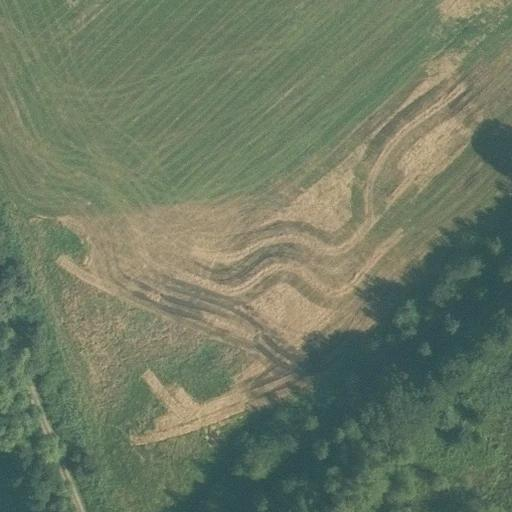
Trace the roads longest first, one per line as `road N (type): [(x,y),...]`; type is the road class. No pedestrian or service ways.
road 1 (track): [(511,257),(238,511)]
road 2 (track): [(78,511),(0,315)]
